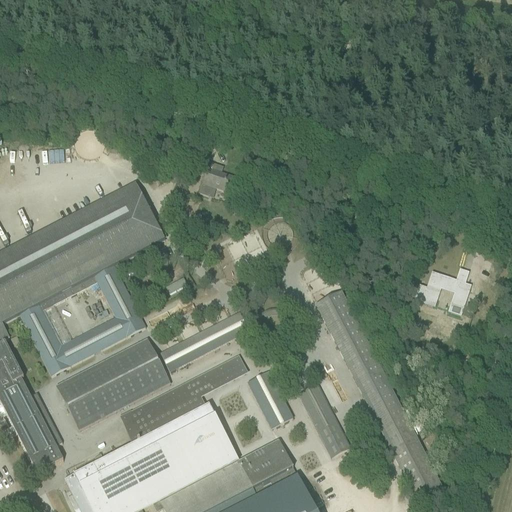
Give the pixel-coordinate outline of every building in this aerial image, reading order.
[(210,165),(203,187),(231,197),(237,181),(216,175),(219,168),(210,165)] [(0,406),(37,478),(63,464),(56,450),(62,447),(37,397),(30,400),(11,362),(13,361),(6,346),(2,348),(0,344),(9,340),(3,327),(19,319),(51,380),(70,370),(102,353),(126,341),(145,331),(114,270),(165,243),(135,187),(0,256),(0,406)] [(164,250),(147,259),(150,266),(167,257),(164,250)] [(140,263),(122,272),(125,279),(143,270),(140,263)] [(432,276),(424,300),(433,303),(434,303),(436,297),(442,299),(445,291),(454,294),(456,289),(463,292),(465,285),(468,276),(460,273),(456,284),(432,276)] [(183,281),(166,291),(170,298),(187,288),(183,281)] [(155,287),(137,297),(141,304),(158,294),(155,287)] [(315,309),(416,504),(443,491),(342,295),(315,309)] [(277,304),(281,311),(288,308),(284,301),(277,304)] [(421,313),(416,325),(445,335),(449,323),(421,313)] [(160,357),(170,375),(249,334),(240,316),(160,357)] [(56,390),(55,390),(78,434),(170,386),(147,342),(56,390)] [(149,511),(160,507),(162,511),(234,511),(297,480),(279,444),(239,465),(209,408),(206,410),(201,401),(248,377),(239,359),(131,415),(130,414),(120,420),(131,449),(104,463),(97,466),(64,483),(79,511),(149,511)] [(248,387),(272,433),(293,422),(269,376),(248,387)] [(299,398),(331,462),(351,452),(318,388),(299,398)] [(101,458),(94,461),(97,466),(104,463),(101,458)] [(234,511),(315,511),(298,479),(297,480),(234,511)]
